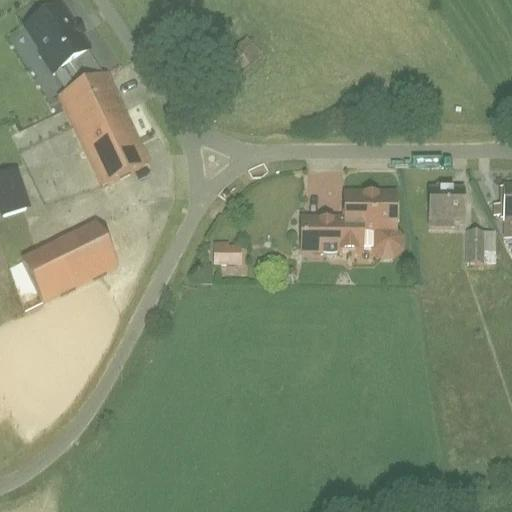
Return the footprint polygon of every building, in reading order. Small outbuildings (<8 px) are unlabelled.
[(56,3),(15,27),(55,95),(96,71),(56,3)] [(243,35),(228,51),(243,66),(259,51),(243,35)] [(228,51),(223,46),(195,74),(215,95),(243,66),(228,51)] [(146,169),(102,77),(52,101),(96,193),(146,169)] [(13,172),(0,175),(0,218),(25,211),(13,172)] [(511,188),(496,189),(496,225),(498,225),(498,242),(511,242),(511,188)] [(463,190),(423,190),(423,223),(463,223),(463,190)] [(337,194),(337,222),(292,222),(291,257),(348,258),(348,231),(392,231),(392,195),(337,194)] [(89,226),(17,261),(40,307),(111,272),(89,226)] [(390,261),(395,255),(397,248),(394,241),(388,236),(381,235),(374,237),(369,243),(368,250),(370,257),(376,262),(383,264),(390,261)] [(493,235),(466,235),(466,266),(493,266),(493,235)] [(239,246),(212,246),(212,266),(239,266),(239,246)]
